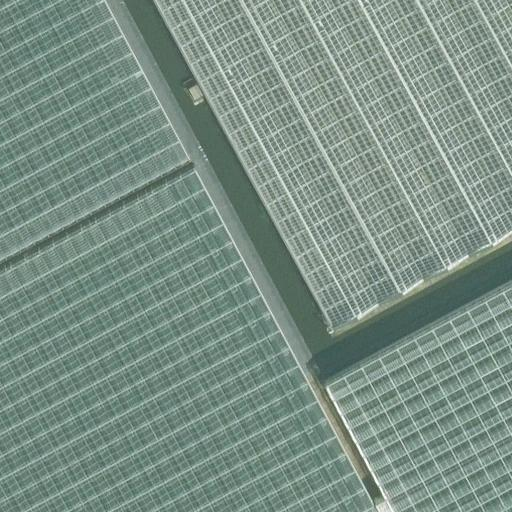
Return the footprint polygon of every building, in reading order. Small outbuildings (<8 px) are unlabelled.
[(0,0),(0,257),(190,157),(105,0),(0,0)] [(511,0),(156,0),(161,8),(329,314),(334,325),(495,239),(511,230),(511,0)] [(196,85),(188,89),(194,100),(202,95),(196,85)] [(0,511),(379,511),(195,165),(0,268),(0,511)] [(511,511),(511,276),(330,375),(399,511),(511,511)]
